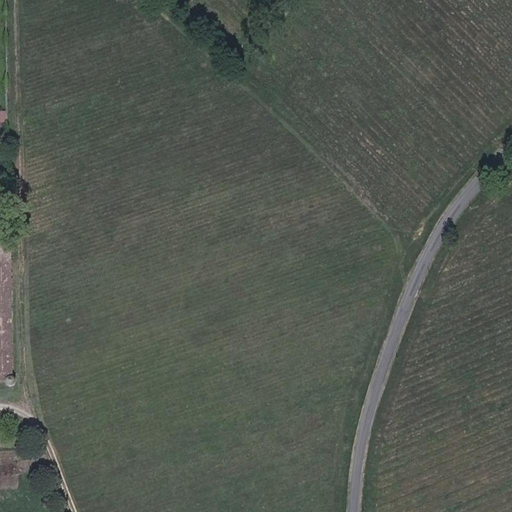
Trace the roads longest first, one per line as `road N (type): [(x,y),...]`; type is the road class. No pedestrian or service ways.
road 1 (unclassified): [(355,511),(363,440),(416,282),(463,197),(511,145)]
road 2 (unknown): [(73,511),(37,417),(0,401)]
